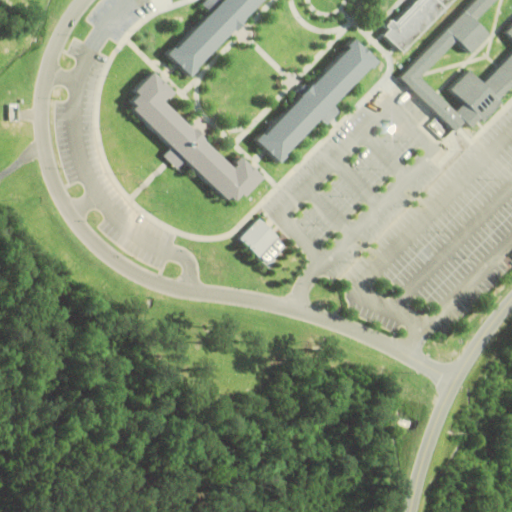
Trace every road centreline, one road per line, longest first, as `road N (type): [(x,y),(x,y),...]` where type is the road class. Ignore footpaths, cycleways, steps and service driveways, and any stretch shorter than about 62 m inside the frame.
road 1 (residential): [(453,379),(368,334),(293,307),(157,281),(94,241),(51,170),(42,116),(54,49),(83,0)]
road 2 (tertiary): [(411,511),(453,379),(511,298)]
